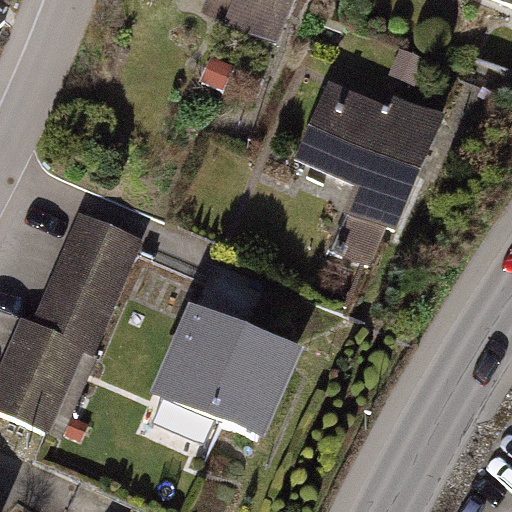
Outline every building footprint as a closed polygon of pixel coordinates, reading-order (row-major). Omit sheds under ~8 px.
[(298,0),(174,0),(173,2),(204,15),(194,38),(269,70),(298,0)] [(511,35),(511,0),(467,0),(462,14),(511,35)] [(398,249),(454,130),(396,103),(390,116),(332,89),(295,170),(349,195),(318,262),(366,284),(385,243),(398,249)] [(0,412),(60,436),(134,244),(80,223),(37,335),(22,329),(0,387),(0,412)] [(296,358),(194,318),(158,410),(260,450),(296,358)]
